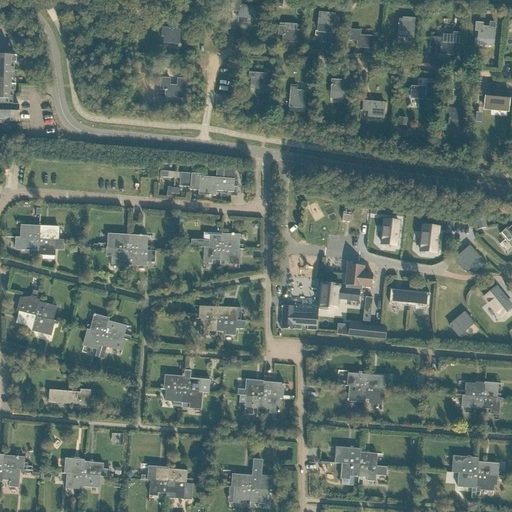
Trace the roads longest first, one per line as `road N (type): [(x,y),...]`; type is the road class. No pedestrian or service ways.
road 1 (unclassified): [(511,191),(71,127),(48,37),(27,11),(0,1)]
road 2 (track): [(284,248),(511,278)]
